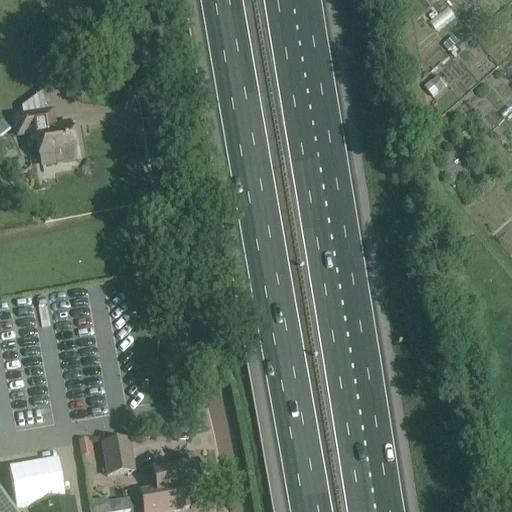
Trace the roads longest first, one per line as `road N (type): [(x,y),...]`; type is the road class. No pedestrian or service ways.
road 1 (tertiary): [(234,511),(163,198),(131,0)]
road 2 (motorway): [(224,0),(310,511)]
road 3 (motorway): [(377,511),(296,0)]
